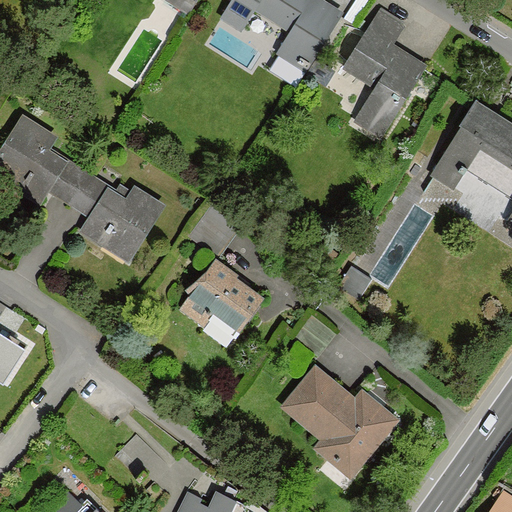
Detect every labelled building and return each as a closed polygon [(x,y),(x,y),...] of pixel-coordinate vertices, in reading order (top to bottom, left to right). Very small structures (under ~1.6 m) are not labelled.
[(177,0),(191,8),(195,0),(177,0)] [(231,0),(232,0),(288,35),(272,61),(301,80),(340,17),(312,0),(231,0)] [(403,35),(377,19),(344,73),(371,90),(350,124),(378,142),(424,68),(394,49),(403,35)] [(511,128),(477,106),(430,177),(455,193),(471,169),(511,196),(511,222),(510,226),(511,227),(511,128)] [(56,140),(21,118),(0,152),(0,184),(36,208),(44,195),(85,220),(77,234),(127,265),(163,208),(131,189),(122,203),(46,155),(56,140)] [(259,299),(207,260),(183,292),(235,331),(259,299)] [(0,382),(4,385),(25,350),(0,334),(0,317),(4,311),(0,308),(0,382)] [(350,402),(312,370),(279,410),(319,443),(312,452),(348,481),(396,422),(358,392),(350,402)] [(511,511),(511,495),(503,489),(487,511),(511,511)] [(201,505),(184,497),(177,511),(239,511),(238,511),(241,503),(219,492),(209,511),(205,511),(200,509),(201,505)] [(93,511),(85,504),(80,509),(64,494),(46,511),(93,511)]
